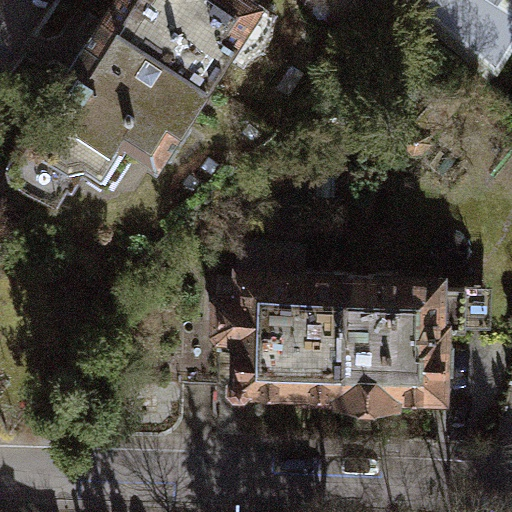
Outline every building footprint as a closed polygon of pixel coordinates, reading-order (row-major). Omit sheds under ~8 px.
[(261,0),(110,0),(103,12),(202,76),(223,44),(240,56),(251,47),(261,35),(268,22),(272,7),(261,0)] [(103,12),(4,164),(59,200),(87,157),(98,164),(118,132),(151,154),(202,76),(103,12)] [(458,95),(430,67),(383,119),(408,146),(419,147),(426,141),(426,131),(458,95)] [(302,237),(239,237),(239,290),(213,290),(213,330),(237,331),(237,383),(297,384),(297,391),(343,392),(343,269),(302,268),(302,237)] [(437,269),(343,269),(343,392),(392,392),(392,386),(440,386),(440,322),(466,322),(466,281),(436,281),(437,269)]
